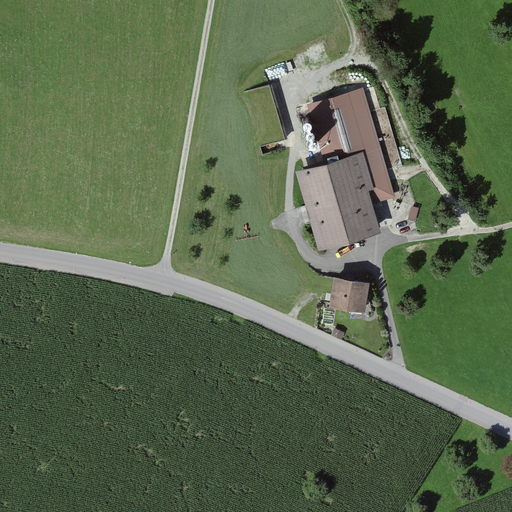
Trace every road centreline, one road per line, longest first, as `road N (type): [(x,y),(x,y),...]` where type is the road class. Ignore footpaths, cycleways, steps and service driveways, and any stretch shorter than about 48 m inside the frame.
road 1 (tertiary): [(511,429),(209,295),(0,250)]
road 2 (track): [(164,280),(212,0)]
road 3 (track): [(511,225),(406,239),(376,252),(402,380)]
road 4 (track): [(342,0),(469,230)]
